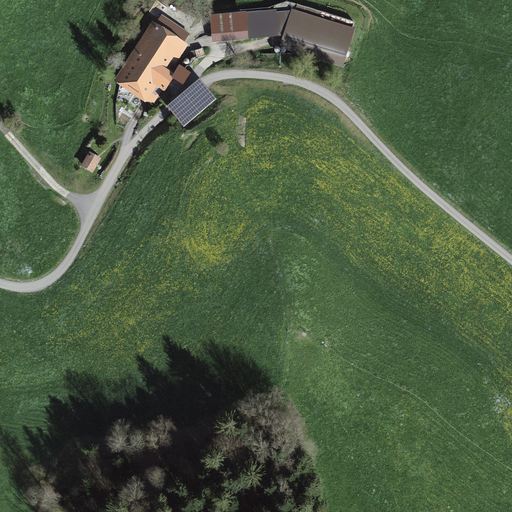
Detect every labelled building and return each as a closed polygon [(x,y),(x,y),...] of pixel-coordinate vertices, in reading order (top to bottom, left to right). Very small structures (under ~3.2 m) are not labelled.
[(279,13),(212,18),(214,35),(245,32),(245,36),(275,33),(274,22),(280,21),(279,13)] [(284,45),(341,63),(351,32),(293,14),(284,45)] [(163,70),(187,34),(163,18),(122,81),(146,96),(157,80),(165,86),(171,76),(163,70)] [(201,84),(169,110),(183,126),(214,100),(201,84)] [(90,154),(83,165),(92,171),(99,159),(90,154)]
